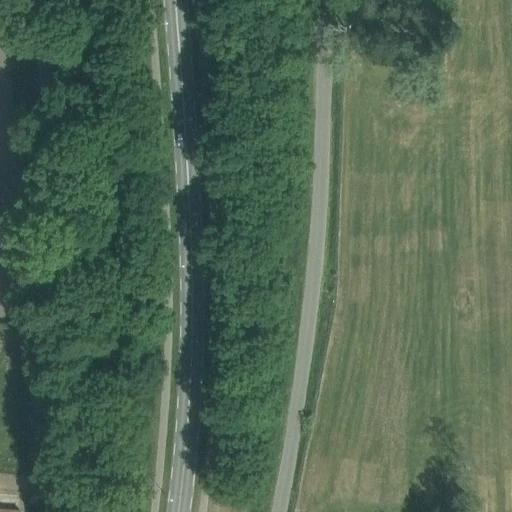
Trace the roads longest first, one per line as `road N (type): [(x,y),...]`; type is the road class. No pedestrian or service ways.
road 1 (unclassified): [(38,0),(99,511)]
road 2 (unclassified): [(280,511),(320,211),(326,0)]
road 3 (tertiary): [(178,511),(191,335),(174,0)]
